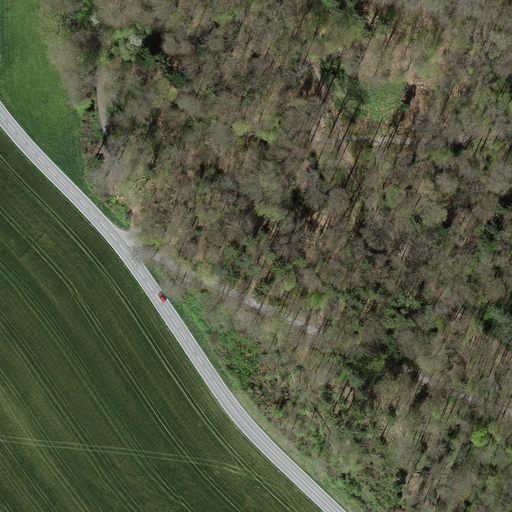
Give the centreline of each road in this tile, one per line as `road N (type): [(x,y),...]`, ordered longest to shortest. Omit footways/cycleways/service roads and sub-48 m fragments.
road 1 (unclassified): [(119,244),(511,411)]
road 2 (tertiary): [(119,244),(234,411),(335,511)]
road 3 (track): [(90,0),(92,77),(129,183),(129,230),(119,244)]
road 4 (tertiary): [(0,113),(119,244)]
